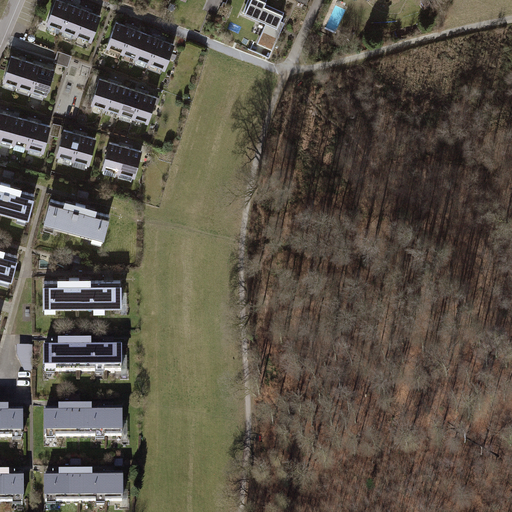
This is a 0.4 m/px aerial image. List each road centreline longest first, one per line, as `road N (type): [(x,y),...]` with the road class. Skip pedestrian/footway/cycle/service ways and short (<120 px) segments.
road 1 (track): [(285,73),(246,208),(243,511)]
road 2 (track): [(511,19),(285,73)]
road 3 (residential): [(99,0),(285,73)]
